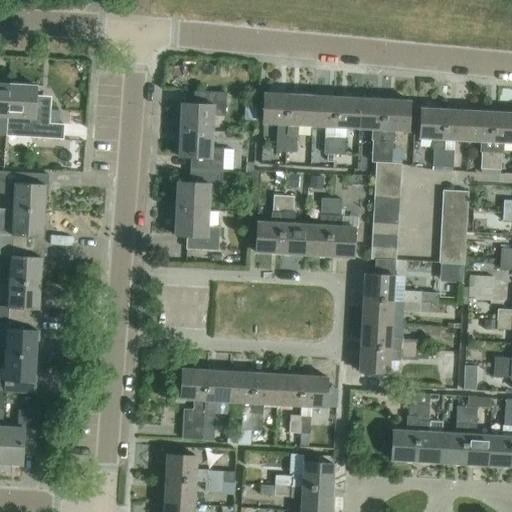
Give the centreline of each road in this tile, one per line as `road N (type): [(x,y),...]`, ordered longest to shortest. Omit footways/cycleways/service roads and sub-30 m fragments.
road 1 (residential): [(115,339),(336,351),(340,279),(120,267)]
road 2 (residential): [(511,63),(140,33)]
road 3 (residential): [(120,267),(140,33)]
road 4 (residential): [(511,489),(355,480),(354,511)]
road 5 (residential): [(103,508),(115,339)]
road 6 (residential): [(140,33),(0,23)]
